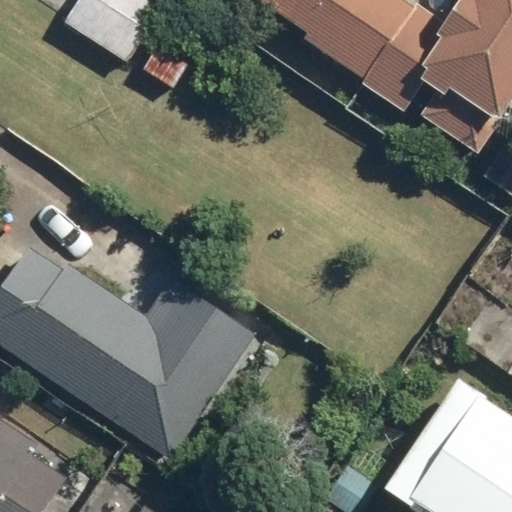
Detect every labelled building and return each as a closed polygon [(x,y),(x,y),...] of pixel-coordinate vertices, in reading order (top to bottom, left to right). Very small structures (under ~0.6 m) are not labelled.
[(88,0),(75,20),(139,61),(179,0),(88,0)] [(262,0),(313,33),(307,40),(370,81),(367,86),(411,114),(430,86),(500,131),(511,112),(511,0),(462,0),(448,21),(415,0),(262,0)] [(171,43),(153,70),(183,89),(201,62),(171,43)] [(511,141),(488,174),(511,191),(511,141)] [(40,243),(0,302),(0,340),(176,458),(260,333),(179,279),(153,318),(40,243)] [(511,511),(511,418),(458,382),(383,493),(410,511),(511,511)] [(0,511),(52,511),(75,478),(40,455),(48,443),(0,411),(0,511)] [(356,464),(330,498),(348,511),(365,511),(385,486),(356,464)] [(166,511),(153,503),(146,511),(91,511),(90,511),(88,511),(166,511)]
